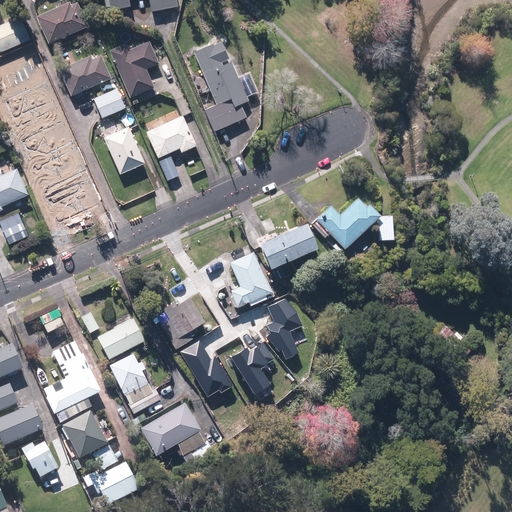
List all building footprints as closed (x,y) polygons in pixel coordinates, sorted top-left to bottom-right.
[(105,0),(107,7),(112,6),(112,10),(132,6),(130,0),(150,0),(153,11),(180,6),(179,0),(105,0)] [(38,15),(50,43),(90,26),(80,2),(73,4),(72,1),(38,15)] [(17,19),(0,25),(0,43),(1,47),(24,39),(17,19)] [(224,39),(195,51),(218,104),(206,109),(216,133),(252,118),(246,102),(251,100),(233,60),(224,64),(223,62),(232,58),(224,39)] [(127,43),(111,50),(132,97),(155,87),(148,69),(161,63),(151,41),(130,50),(127,43)] [(62,69),(74,96),(114,78),(103,54),(94,59),(92,55),(62,69)] [(104,118),(127,107),(119,88),(95,98),(104,118)] [(184,115),(148,131),(160,157),(181,148),(183,152),(198,145),(184,115)] [(130,126),(106,137),(122,174),(147,162),(130,126)] [(172,156),(161,161),(169,180),(180,175),(172,156)] [(29,194),(18,169),(0,176),(0,212),(4,211),(2,206),(29,194)] [(331,203),(311,223),(325,237),(330,232),(347,248),(380,214),(382,212),(370,199),(366,204),(358,196),(341,213),(331,203)] [(29,234),(19,213),(0,221),(10,243),(29,234)] [(395,215),(380,214),(379,239),(393,239),(395,215)] [(308,221),(260,242),(271,267),(320,246),(308,221)] [(277,295),(256,248),(230,259),(241,284),(231,289),(238,305),(249,301),(251,307),(277,295)] [(220,258),(200,267),(209,286),(229,277),(220,258)] [(191,294),(166,309),(172,318),(162,324),(177,348),(195,337),(191,330),(207,320),(191,294)] [(302,306),(294,314),(302,322),(310,314),(302,306)] [(101,327),(92,310),(82,316),(90,332),(101,327)] [(134,315),(99,335),(112,356),(146,336),(134,315)] [(460,362),(472,350),(460,338),(462,336),(457,330),(455,332),(447,325),(435,337),(437,339),(431,345),(439,353),(445,346),(460,362)] [(15,344),(0,349),(0,378),(25,369),(15,344)] [(146,367),(136,348),(109,362),(135,412),(159,399),(143,368),(146,367)] [(45,389),(61,422),(89,408),(86,401),(103,393),(84,353),(65,362),(72,376),(45,389)] [(11,383),(0,387),(0,411),(20,403),(11,383)] [(143,427),(159,452),(178,440),(190,460),(213,446),(185,401),(143,427)] [(35,404),(0,417),(0,436),(4,446),(45,430),(35,404)] [(90,411),(65,425),(83,457),(108,442),(90,411)] [(34,442),(24,448),(36,470),(39,469),(43,477),(60,468),(56,460),(67,454),(59,439),(48,445),(46,440),(36,445),(34,442)] [(120,458),(111,444),(93,455),(102,469),(120,458)] [(99,470),(84,477),(89,488),(86,489),(95,510),(141,489),(128,460),(101,473),(99,470)] [(12,511),(0,485),(0,511),(12,511)]
